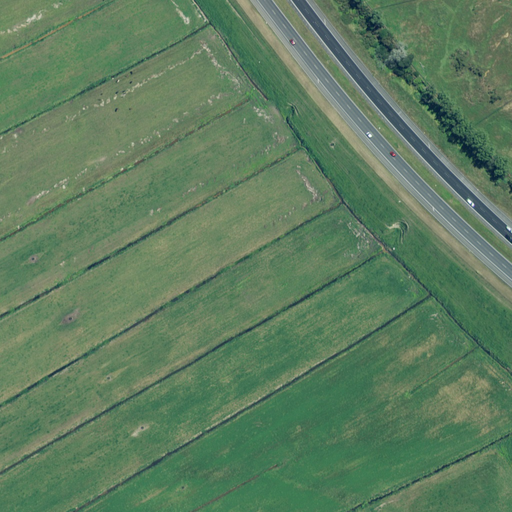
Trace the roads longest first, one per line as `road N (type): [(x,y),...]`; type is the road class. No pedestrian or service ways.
road 1 (motorway): [(511,279),(407,177),(262,0)]
road 2 (motorway): [(299,0),(384,108),(511,238)]
